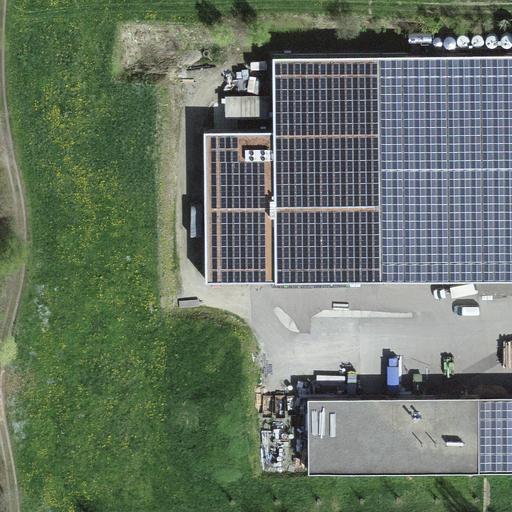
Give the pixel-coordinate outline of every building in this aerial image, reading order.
[(431,32),(411,32),(411,42),(431,42),(431,32)] [(473,34),(471,39),(473,43),(477,45),(482,43),(484,39),(482,34),(477,32),(473,34)] [(501,35),(501,40),(504,44),(508,44),(511,41),(511,39),(511,36),(509,33),(505,32),(501,35)] [(457,40),(461,45),(467,43),(469,37),(465,33),(459,34),(457,40)] [(486,35),(486,40),(489,44),(493,44),(497,41),(497,37),(494,33),(490,33),(486,35)] [(444,41),(449,45),(454,44),(456,38),(452,34),(446,35),(444,41)] [(291,45),(291,56),(379,54),(379,43),(291,45)] [(203,132),(206,282),(511,277),(511,53),(271,57),(273,131),(203,132)] [(310,470),(511,468),(511,396),(309,398),(310,470)]
